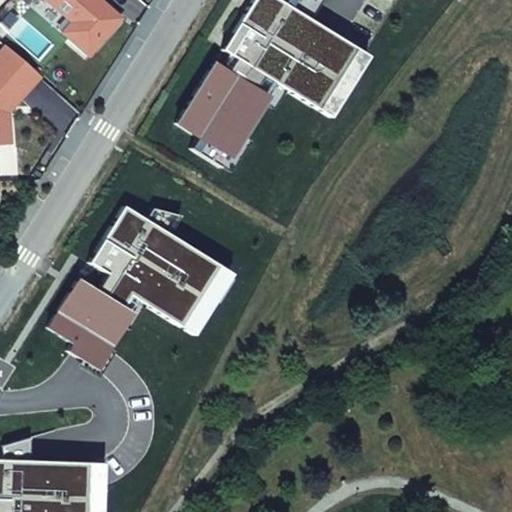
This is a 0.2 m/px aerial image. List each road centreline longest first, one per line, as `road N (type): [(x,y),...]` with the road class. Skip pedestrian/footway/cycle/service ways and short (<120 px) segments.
road 1 (track): [(166,511),(217,439),(459,281),(511,179)]
road 2 (residential): [(188,0),(0,303)]
